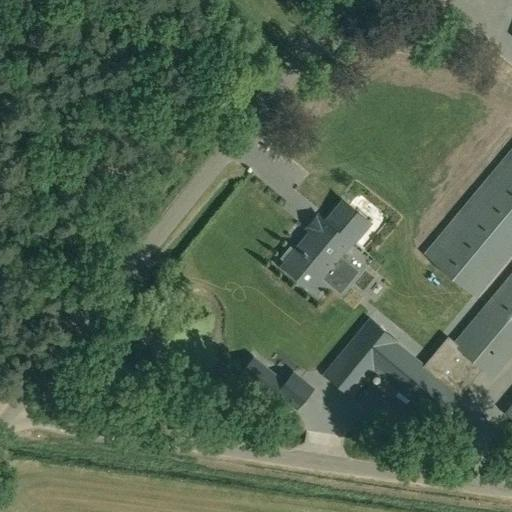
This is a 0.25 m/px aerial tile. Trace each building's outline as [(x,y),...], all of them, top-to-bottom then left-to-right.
[(511,153),(425,257),(477,298),(511,256),(511,153)] [(352,245),(370,223),(343,200),(325,221),(318,215),(306,229),(313,234),(301,249),(298,246),(295,250),(291,246),(280,258),(285,262),(282,266),(284,268),(285,278),(295,276),(317,294),(327,282),(320,276),(327,267),(330,269),(351,244),(352,245)] [(511,272),(455,341),(493,378),(511,355),(511,272)] [(338,359),(326,374),(352,396),(375,371),(441,423),(463,396),(462,395),(482,368),(449,336),(426,364),(370,318),(337,358),(338,359)] [(269,369),(256,385),(272,398),(277,391),(285,382),(269,369)]
